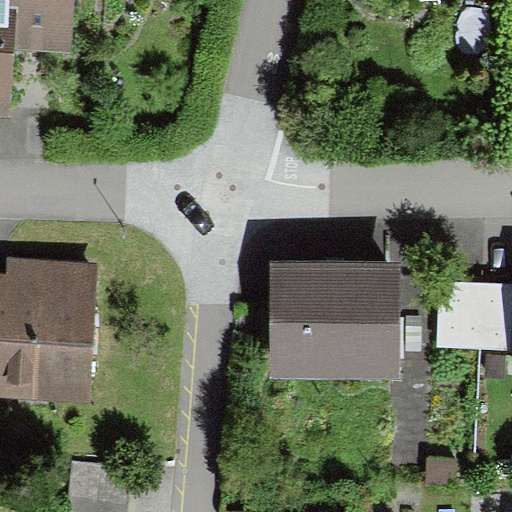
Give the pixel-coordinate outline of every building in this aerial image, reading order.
[(65,0),(0,0),(0,94),(6,95),(9,34),(64,36),(65,0)] [(0,381),(87,382),(88,247),(0,245),(0,381)] [(271,266),(272,373),(399,373),(398,265),(271,266)] [(508,285),(436,283),(435,350),(507,351),(508,285)] [(451,451),(421,452),(422,477),(451,476),(451,451)] [(120,511),(122,459),(63,457),(61,511),(120,511)]
